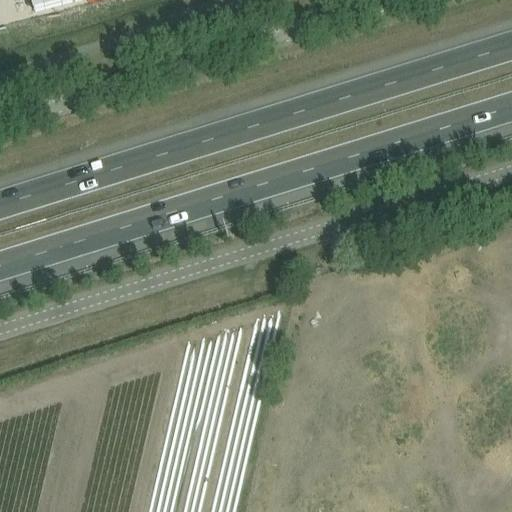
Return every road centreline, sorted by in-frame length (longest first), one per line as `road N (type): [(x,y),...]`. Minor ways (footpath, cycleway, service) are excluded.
road 1 (motorway): [(511,44),(0,204)]
road 2 (motorway): [(0,266),(511,107)]
road 3 (unclassified): [(0,328),(511,170)]
road 4 (unclassified): [(0,122),(393,0)]
